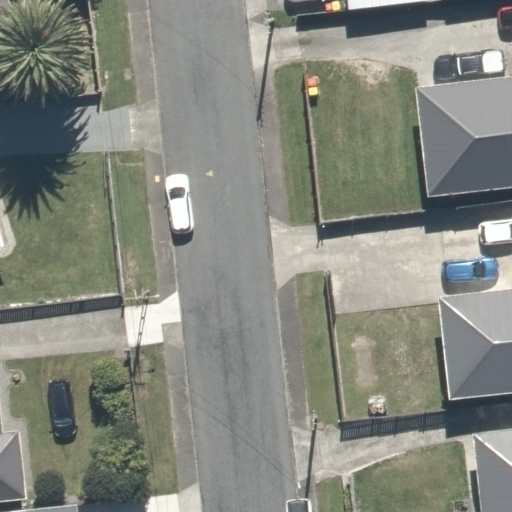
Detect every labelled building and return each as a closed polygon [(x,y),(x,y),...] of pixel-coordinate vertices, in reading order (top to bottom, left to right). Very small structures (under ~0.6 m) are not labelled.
[(0,0),(0,25),(21,11),(12,0),(0,0)] [(511,73),(418,84),(430,194),(511,185),(511,73)] [(0,252),(10,249),(0,217),(0,252)] [(511,390),(511,286),(443,293),(452,396),(511,390)] [(0,498),(28,495),(20,427),(5,429),(0,387),(0,498)] [(511,511),(511,427),(479,432),(489,511),(511,511)]
